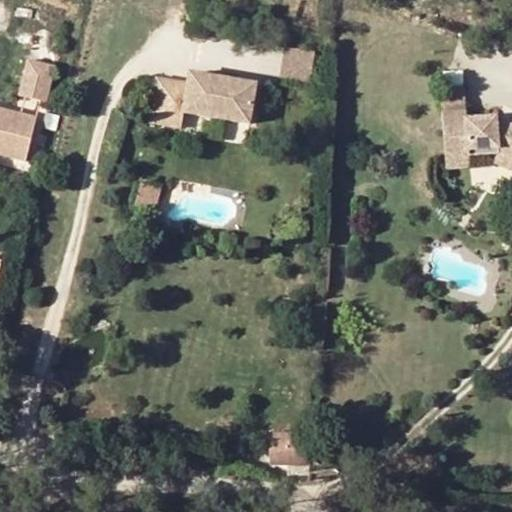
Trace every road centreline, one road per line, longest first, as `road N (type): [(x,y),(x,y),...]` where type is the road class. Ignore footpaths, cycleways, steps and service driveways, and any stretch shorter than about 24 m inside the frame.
road 1 (unknown): [(43,471),(51,339),(104,153),(129,85),(167,37)]
road 2 (residential): [(0,457),(110,482),(263,488),(316,511)]
road 3 (unknown): [(284,493),(342,470),(431,402),(511,310)]
